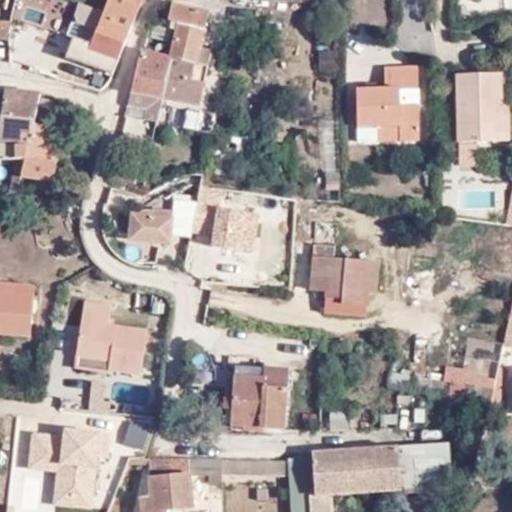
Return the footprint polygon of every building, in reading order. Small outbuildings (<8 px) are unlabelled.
[(46,1),(32,0),(28,0),(22,21),(41,24),(43,15),(46,1)] [(90,56),(123,63),(146,0),(111,0),(108,8),(102,23),(96,38),(82,36),(78,40),(54,35),(53,44),(61,46),(63,50),(89,56),(90,56)] [(57,3),(46,1),(43,15),(102,23),(108,8),(57,3)] [(181,25),(174,58),(175,58),(200,63),(202,52),(208,16),(173,7),(169,22),(181,25)] [(0,22),(0,42),(13,45),(14,25),(0,22)] [(333,82),(338,53),(311,48),(305,77),(333,82)] [(175,58),(166,100),(202,108),(213,55),(202,52),(200,63),(175,58)] [(174,58),(147,53),(137,94),(166,100),(175,58),(174,58)] [(118,77),(123,63),(90,56),(89,56),(85,68),(118,77)] [(409,134),(410,150),(428,149),(427,114),(411,114),(411,97),(427,97),(427,74),(392,74),(391,95),(364,96),(365,136),(409,134)] [(505,148),(505,113),(507,113),(506,81),(463,82),(465,150),(483,149),(505,148)] [(163,116),(166,100),(137,94),(133,107),(152,111),(149,121),(162,123),(163,116)] [(19,95),(6,95),(2,145),(0,145),(0,160),(27,163),(37,127),(44,98),(19,95)] [(27,163),(54,164),(57,119),(46,118),(44,128),(37,127),(27,163)] [(57,119),(54,164),(65,165),(69,121),(57,119)] [(0,145),(2,145),(2,134),(0,134),(0,164),(27,163),(0,160),(0,145)] [(365,151),(410,150),(409,134),(365,136),(365,151)] [(483,149),(465,150),(465,164),(483,163),(483,149)] [(65,165),(54,164),(27,163),(22,184),(62,184),(65,165)] [(325,176),(329,198),(341,196),(337,174),(325,176)] [(189,255),(196,207),(151,200),(149,218),(130,215),(125,245),(189,255)] [(333,219),(311,218),(308,285),(324,287),(324,291),(339,292),(339,296),(362,297),(366,266),(372,267),(375,244),(343,240),(332,239),(333,219)] [(232,242),(234,224),(207,219),(205,238),(215,239),(213,261),(240,266),(243,244),(232,242)] [(333,219),(332,239),(343,240),(345,220),(333,219)] [(0,337),(31,340),(34,290),(0,286),(0,337)] [(339,292),(324,291),(322,307),(361,310),(362,297),(339,296),(339,292)] [(96,304),(84,360),(117,363),(149,365),(155,336),(117,327),(121,310),(96,304)] [(149,365),(117,363),(115,375),(145,381),(149,365)] [(232,369),(232,428),(246,429),(246,432),(262,432),(262,428),(283,429),(283,369),(232,369)] [(447,370),(444,404),(466,406),(469,372),(447,370)] [(425,393),(426,377),(390,373),(388,389),(425,393)] [(89,387),(93,407),(107,404),(102,385),(89,387)] [(145,453),(150,425),(129,421),(123,449),(145,453)] [(62,451),(64,440),(32,436),(30,471),(48,475),(51,466),(72,470),(68,502),(92,505),(98,465),(108,465),(112,441),(79,437),(77,454),(62,451)] [(64,436),(64,440),(62,451),(77,454),(79,437),(64,436)] [(449,447),(401,450),(403,493),(404,497),(452,494),(449,447)] [(403,493),(401,450),(315,456),(319,498),(331,498),(403,493)] [(311,511),(308,460),(288,462),(290,478),(294,511),(311,511)] [(308,460),(311,511),(331,511),(331,498),(319,498),(315,460),(308,460)] [(220,482),(290,478),(288,462),(218,463),(220,482)] [(153,496),(154,511),(162,511),(171,511),(194,509),(193,479),(207,478),(210,488),(221,487),(220,482),(218,463),(161,471),(164,480),(152,482),(153,496)] [(27,476),(23,508),(39,510),(42,477),(27,476)] [(154,511),(153,496),(141,497),(142,511),(154,511)]
